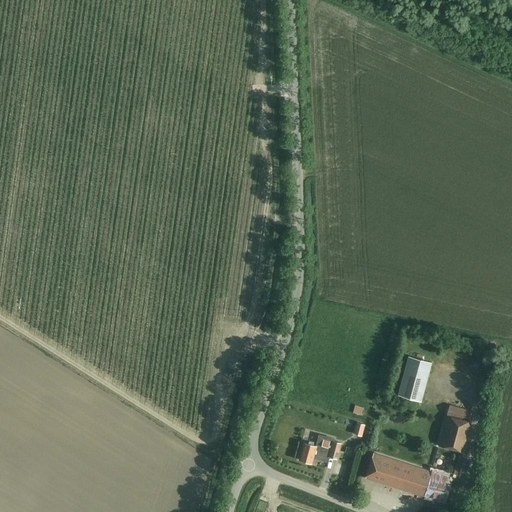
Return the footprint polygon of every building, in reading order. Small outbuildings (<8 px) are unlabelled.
[(408,357),(398,394),(421,401),(431,363),(408,357)] [(468,422),(471,412),(449,406),(438,446),(462,453),(471,423),(468,422)] [(357,421),(353,434),(361,436),(364,423),(357,421)] [(319,435),(316,446),(303,443),(298,460),(311,463),(313,457),(318,458),(317,460),(327,462),(328,457),(336,459),(341,444),(332,441),(333,439),(319,435)] [(422,494),(443,500),(449,476),(430,471),(430,473),(373,454),(365,478),(422,496),(422,494)] [(251,501),(255,489),(251,487),(247,499),(251,501)] [(286,511),(292,511),(296,503),(290,501),(286,511)]
